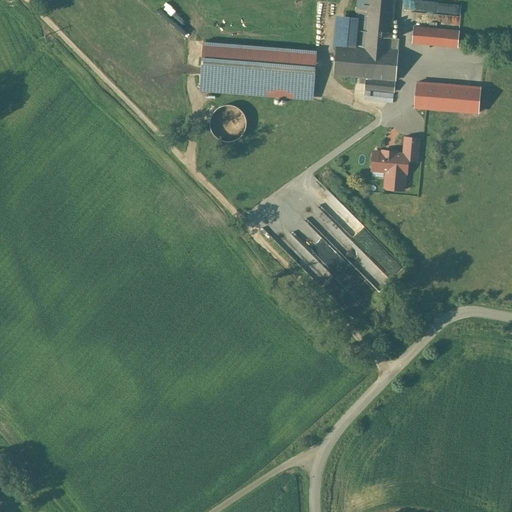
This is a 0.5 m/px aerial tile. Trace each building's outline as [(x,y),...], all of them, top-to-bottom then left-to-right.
[(394,0),(357,0),(353,46),(390,49),(391,38),(394,0)] [(459,31),(413,27),(412,43),(458,47),(459,31)] [(399,39),(391,38),(390,49),(398,50),(399,39)] [(204,47),(315,56),(315,50),(205,41),(204,47)] [(353,46),(336,44),(334,74),(365,77),(395,80),(398,50),(390,49),(353,46)] [(315,56),(204,47),(201,89),(215,90),(312,98),(315,56)] [(395,80),(365,77),(364,89),(394,92),(395,80)] [(480,87),(417,82),(414,107),(426,108),(478,112),(480,87)] [(230,105),(227,105),(224,105),(222,106),(220,107),(218,108),(216,109),(214,111),(212,113),(212,115),(211,117),(210,118),(210,120),(210,122),(210,124),(210,126),(210,127),(210,129),(211,131),(212,133),(213,134),(214,136),(216,137),(217,138),(219,140),(222,141),(224,141),(228,142),(231,141),(233,141),(234,140),(237,139),(239,138),(240,137),(242,135),(244,133),(245,130),(246,128),(246,126),(246,123),(246,120),(246,119),(245,117),(244,115),(243,113),(242,112),(241,111),(240,109),(238,108),(236,106),(233,105),(230,105)] [(403,154),(395,154),(395,152),(383,150),(382,152),(373,152),(371,170),(385,171),(386,168),(388,168),(387,174),(386,174),(385,188),(403,190),(405,173),(406,173),(408,161),(417,161),(419,138),(405,137),(403,154)] [(377,290),(402,266),(387,251),(383,255),(386,258),(381,264),(379,262),(372,269),(372,268),(364,277),(377,290)]
